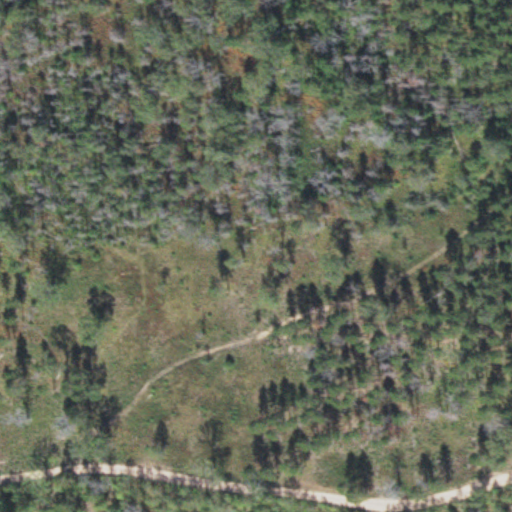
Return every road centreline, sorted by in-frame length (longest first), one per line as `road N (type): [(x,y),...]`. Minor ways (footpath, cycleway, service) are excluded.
road 1 (track): [(87,471),(157,377),(424,267),(511,193)]
road 2 (residential): [(511,480),(402,507),(289,498),(126,467),(0,479)]
